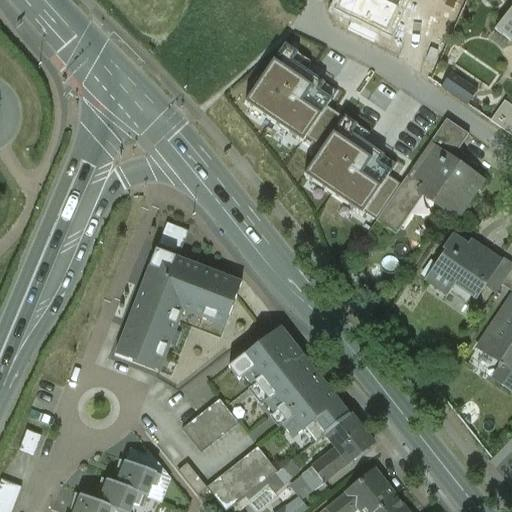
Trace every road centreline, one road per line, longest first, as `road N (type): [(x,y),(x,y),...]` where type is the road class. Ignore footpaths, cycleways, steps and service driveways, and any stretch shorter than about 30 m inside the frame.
road 1 (secondary): [(194,168),(476,511)]
road 2 (primary): [(0,381),(46,329),(121,180),(142,170),(194,168)]
road 3 (primary): [(126,90),(0,372)]
road 4 (primary): [(40,0),(126,90)]
road 5 (residential): [(37,511),(55,464),(97,404)]
